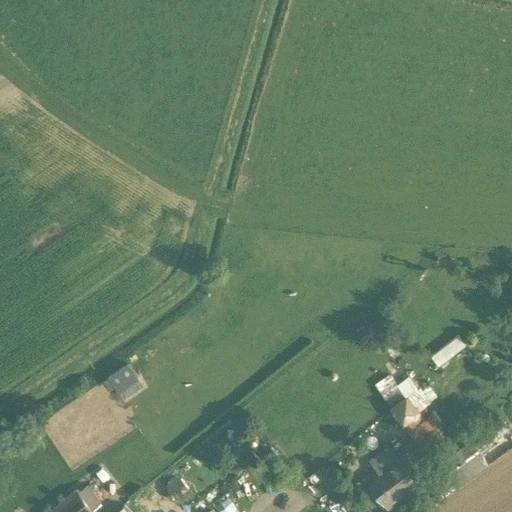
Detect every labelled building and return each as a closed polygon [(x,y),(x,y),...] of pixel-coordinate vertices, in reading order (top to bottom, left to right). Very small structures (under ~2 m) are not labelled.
[(434,363),(459,342),(452,334),(427,354),(434,363)] [(125,398),(145,385),(129,362),(110,375),(125,398)] [(422,451),(440,439),(447,434),(432,413),(424,418),(418,410),(401,423),(422,451)] [(489,464),(476,446),(471,440),(438,464),(442,470),(455,488),(489,464)] [(403,450),(396,455),(389,445),(367,461),(375,471),(365,479),(387,509),(426,481),(415,465),(403,450)] [(176,475),(168,485),(181,496),(189,487),(176,475)] [(92,511),(74,490),(48,511),(92,511)]
